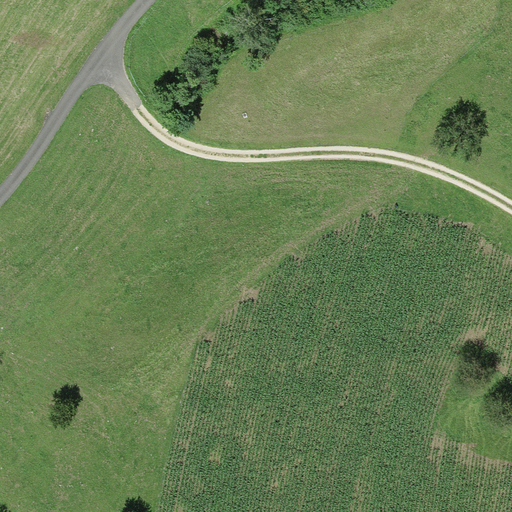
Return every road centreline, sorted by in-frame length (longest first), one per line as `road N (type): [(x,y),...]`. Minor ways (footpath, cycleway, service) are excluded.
road 1 (track): [(98,67),(174,145),(204,156),(408,164),(511,209)]
road 2 (track): [(0,200),(146,0)]
